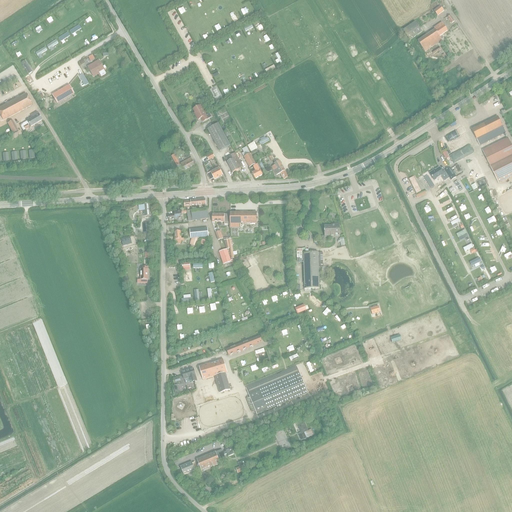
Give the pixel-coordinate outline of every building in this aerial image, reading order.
[(438,15),(444,11),(441,6),(434,10),(438,15)] [(410,40),(423,31),(416,21),(403,29),(410,40)] [(440,36),(448,31),(442,23),(438,26),(440,29),(436,31),(435,29),(418,41),(425,51),(442,40),(440,36)] [(79,25),(69,31),(72,35),(82,28),(79,25)] [(68,32),(58,38),(60,42),(70,36),(68,32)] [(56,40),(46,46),(48,50),(58,43),(56,40)] [(44,47),(35,54),(37,57),(47,51),(44,47)] [(28,72),(31,70),(25,61),(22,63),(28,72)] [(93,76),(103,70),(98,61),(88,67),(93,76)] [(83,74),(79,76),(85,86),(88,84),(83,74)] [(69,85),(52,95),(57,104),(74,94),(69,85)] [(0,122),(32,106),(26,94),(0,107),(0,122)] [(200,105),(193,109),(196,115),(198,120),(201,118),(203,122),(211,117),(209,113),(206,115),(200,105)] [(31,127),(42,121),(37,112),(31,116),(32,117),(27,121),(20,126),(23,131),(30,128),(29,126),(30,125),(31,127)] [(472,129),(476,139),(502,126),(498,117),(472,129)] [(14,134),(18,131),(12,121),(8,123),(14,134)] [(219,152),(230,146),(218,124),(207,129),(219,152)] [(511,145),(508,138),(482,151),(490,166),(511,155),(511,145)] [(247,146),(253,156),(258,153),(256,149),(257,149),(254,142),(247,146)] [(249,168),(256,165),(246,147),(242,150),(243,153),(242,154),(249,168)] [(233,173),(243,167),(235,153),(225,159),(233,173)] [(511,155),(490,166),(498,184),(511,176),(511,155)] [(185,170),(195,165),(191,158),(181,164),(185,170)] [(284,180),(288,177),(279,161),(274,163),(275,165),(271,167),(276,175),(280,173),(284,180)] [(255,179),(263,175),(260,170),(261,170),(258,165),(254,167),(256,171),(252,173),(255,179)] [(215,180),(222,176),(218,168),(211,172),(215,180)] [(449,178),(446,172),(445,172),(442,174),(439,168),(433,172),(433,171),(429,174),(434,181),(441,177),(441,176),(444,181),(449,178)] [(451,181),(456,178),(450,169),(446,172),(449,178),(451,181)] [(413,178),(409,180),(416,195),(420,192),(413,178)] [(185,207),(205,205),(205,199),(190,200),(190,201),(184,202),(185,207)] [(189,222),(208,219),(207,208),(188,212),(189,222)] [(177,221),(183,220),(182,213),(187,213),(187,210),(181,211),(174,212),(175,215),(168,216),(169,221),(177,220),(177,221)] [(230,224),(256,224),(257,224),(257,212),(230,212),(230,224)] [(228,222),(228,214),(224,214),(212,214),(212,222),(228,222)] [(152,223),(142,224),(143,238),(153,237),(152,223)] [(334,224),(334,226),(324,226),(325,232),(326,232),(326,236),(331,235),(331,237),(339,236),(339,232),(339,224),(334,224)] [(208,228),(190,230),(191,239),(208,237),(208,228)] [(184,231),(175,232),(176,244),(182,243),(182,241),(184,241),(184,239),(181,239),(181,234),(184,234),(184,231)] [(229,248),(231,259),(234,258),(233,255),(237,254),(236,251),(233,252),(231,239),(224,240),(226,249),(229,248)] [(318,257),(318,252),(303,253),(304,289),(320,288),(319,267),(323,267),(322,257),(318,257)] [(380,312),(378,306),(371,309),(372,314),(380,312)] [(260,336),(252,339),(254,346),(262,342),(260,336)] [(254,346),(252,339),(245,342),(248,348),(254,346)] [(245,342),(239,344),(241,351),(248,348),(245,342)] [(239,344),(233,347),(235,353),(241,351),(239,344)] [(229,356),(235,353),(233,347),(226,349),(229,356)] [(223,359),(199,367),(203,380),(216,376),(221,392),(230,389),(225,373),(227,372),(223,359)] [(297,368),(246,389),(257,414),(308,393),(297,368)] [(182,372),(184,379),(189,378),(191,383),(197,381),(193,369),(182,372)] [(303,421),(297,424),(301,434),(299,435),(301,440),(314,435),(311,429),(307,431),(303,421)] [(226,452),(223,453),(222,449),(197,460),(202,471),(220,463),(226,460),(226,459),(234,455),(231,447),(225,449),(226,452)] [(195,470),(197,469),(195,462),(192,463),(192,462),(180,467),(184,475),(195,470)]
